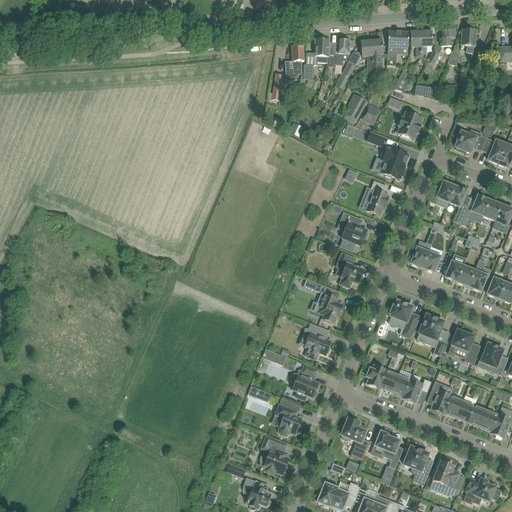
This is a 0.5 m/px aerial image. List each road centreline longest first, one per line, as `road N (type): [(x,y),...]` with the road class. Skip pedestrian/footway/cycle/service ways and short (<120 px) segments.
road 1 (tertiary): [(486,9),(0,44)]
road 2 (residential): [(511,464),(341,395)]
road 3 (residential): [(436,158),(486,9)]
road 4 (residential): [(511,325),(389,275)]
road 5 (residential): [(341,395),(389,275)]
road 6 (residential): [(389,275),(436,158)]
road 7 (residential): [(293,511),(341,395)]
